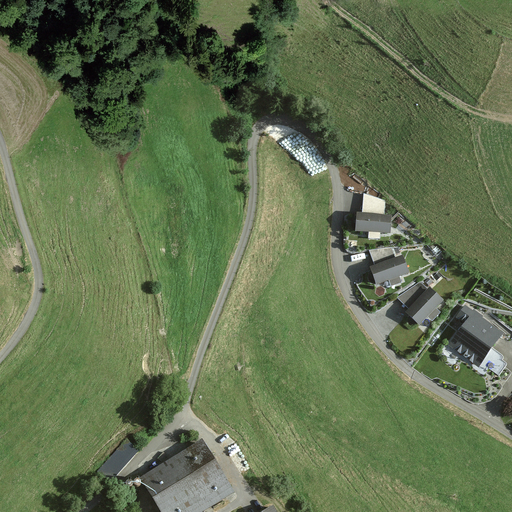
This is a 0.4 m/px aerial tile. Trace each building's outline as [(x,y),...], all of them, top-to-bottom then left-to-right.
[(364,218),(354,218),(354,237),(389,238),(389,220),(386,220),(386,204),(365,203),(364,218)] [(376,271),(370,273),(375,290),(408,279),(401,259),(392,262),(389,251),(371,257),(376,271)] [(440,305),(428,292),(405,315),(417,328),(440,305)] [(502,335),(466,307),(452,325),(459,330),(446,346),(475,369),(502,335)] [(125,441),(98,471),(109,481),(137,452),(125,441)] [(202,444),(141,481),(160,511),(200,511),(231,494),(202,444)]
